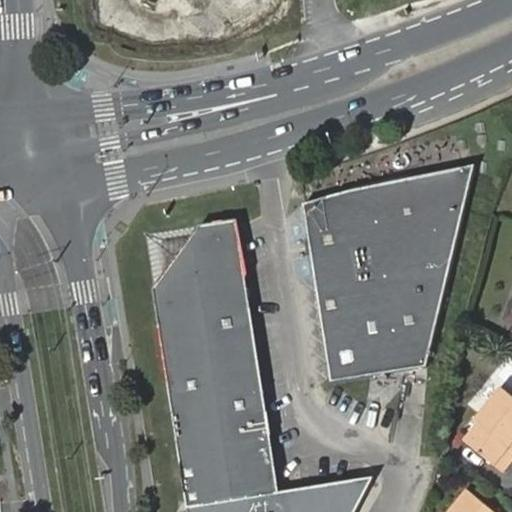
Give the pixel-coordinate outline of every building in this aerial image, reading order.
[(308,240),(311,256),(332,385),(426,369),(474,168),(348,194),(303,208),(308,240)] [(281,493),(236,224),(141,240),(180,467),(187,511),(357,511),(374,479),(281,493)] [(304,258),(311,256),(308,240),(301,241),(304,258)] [(507,449),(511,443),(511,396),(499,386),(472,420),(476,423),(463,439),(499,472),(511,457),(511,453),(511,452),(507,449)] [(489,511),(467,492),(450,511),(489,511)]
